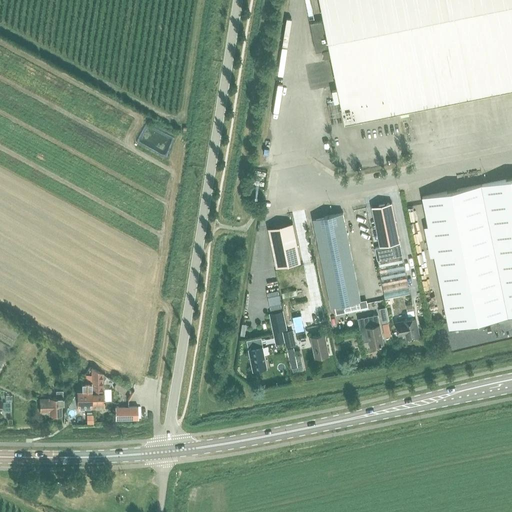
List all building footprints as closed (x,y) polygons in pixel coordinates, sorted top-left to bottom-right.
[(325,57),(332,56),(345,121),(511,87),(511,0),(320,0),(325,19),(311,22),(316,51),(323,50),(325,57)] [(328,106),(332,124),(343,122),(339,104),(328,106)] [(511,178),(482,184),(509,316),(511,315),(511,178)] [(509,316),(482,184),(423,196),(449,328),(509,316)] [(372,207),(380,246),(375,247),(385,298),(410,293),(400,242),(392,202),(372,207)] [(343,212),(313,218),(331,307),(335,306),(337,315),(363,309),(361,301),(343,212)] [(276,268),(301,263),(293,223),(268,228),(276,268)] [(290,282),(301,283),(301,270),(290,270),(290,282)] [(429,300),(426,273),(421,273),(424,301),(429,300)] [(305,313),(303,299),(287,300),(288,315),(305,313)] [(426,313),(424,305),(416,306),(418,315),(426,313)] [(386,307),(380,308),(383,323),(389,321),(386,307)] [(283,310),(270,313),(273,331),(275,343),(284,342),(282,331),(282,329),(287,328),(285,320),(283,310)] [(372,316),(358,318),(363,342),(369,341),(370,346),(384,343),(378,314),(372,316)] [(415,318),(404,320),(404,321),(396,323),(398,334),(406,333),(407,338),(419,336),(415,318)] [(293,322),(295,332),(298,332),(299,338),(306,337),(304,330),(302,330),(302,328),(305,327),(304,320),(293,322)] [(316,357),(329,354),(325,334),(324,334),(323,328),(318,329),(319,335),(311,336),(316,357)] [(292,330),(283,332),(286,347),(295,345),(292,330)] [(261,336),(247,339),(253,369),(267,367),(261,336)] [(101,373),(91,367),(91,375),(92,407),(104,407),(104,391),(101,391),(101,373)] [(75,392),(67,408),(92,407),(91,375),(86,375),(86,383),(80,383),(80,392),(75,392)] [(49,398),(39,399),(40,411),(49,411),(49,415),(61,414),(61,404),(63,404),(62,390),(56,391),(56,397),(49,398)] [(115,419),(138,419),(138,406),(115,407),(115,419)]
